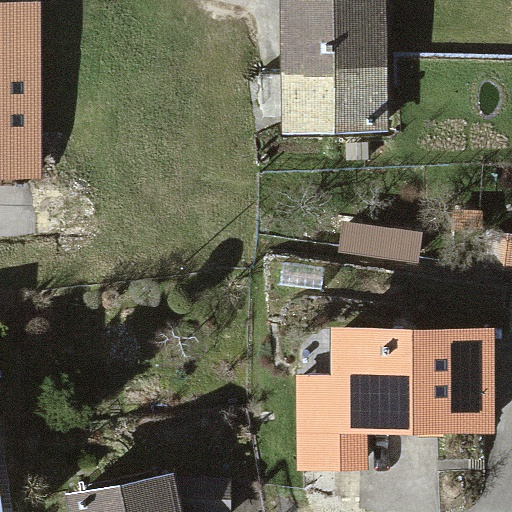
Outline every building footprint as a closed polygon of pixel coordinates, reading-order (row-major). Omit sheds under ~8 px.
[(383,1),(286,2),(288,128),(384,127),(383,1)] [(33,17),(0,17),(0,174),(35,173),(33,17)] [(511,236),(485,232),(481,266),(511,270),(511,236)] [(362,464),(362,432),(491,432),(492,335),(339,334),(339,380),(304,380),(303,464),(362,464)] [(177,511),(170,479),(70,501),(72,511),(177,511)]
